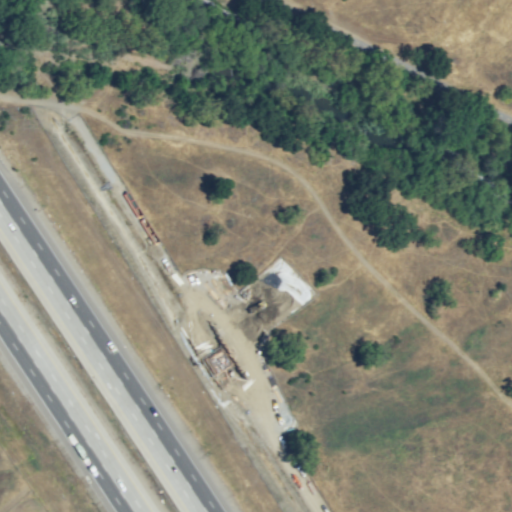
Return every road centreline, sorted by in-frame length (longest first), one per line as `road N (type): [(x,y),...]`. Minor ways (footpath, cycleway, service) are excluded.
road 1 (track): [(511,405),(356,261),(294,169),(124,128),(77,107),(0,95)]
road 2 (residential): [(77,107),(312,511)]
road 3 (motorway): [(205,511),(0,205)]
road 4 (motorway): [(0,312),(132,511)]
road 5 (track): [(350,39),(405,46),(450,34),(475,0)]
